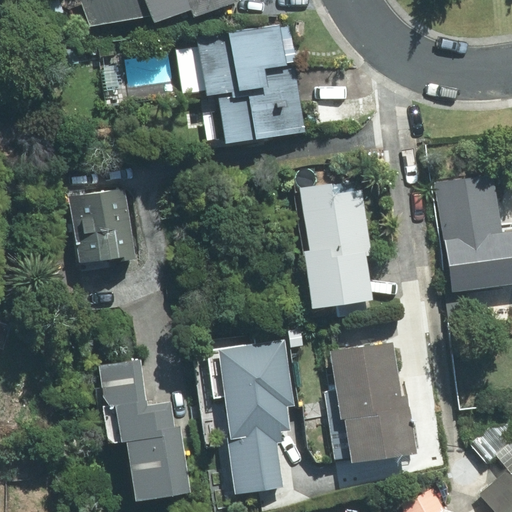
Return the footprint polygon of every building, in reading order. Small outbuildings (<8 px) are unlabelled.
[(121,0),(72,0),(76,27),(125,19),(121,0)] [(178,9),(180,16),(228,1),(227,0),(133,0),(140,20),(178,9)] [(275,24),(187,35),(195,95),(206,93),(213,143),(299,132),(285,26),(275,27),(275,24)] [(168,54),(122,60),(126,89),(172,82),(168,54)] [(486,176),(428,183),(441,291),(511,282),(511,229),(493,231),(486,176)] [(322,183),(292,186),(298,249),(291,250),(297,307),(364,300),(359,255),(365,255),(358,190),(351,191),(350,183),(322,185),(322,183)] [(120,190),(67,196),(75,262),(128,256),(120,190)] [(237,493),(283,487),(276,433),(301,430),(289,338),(217,347),(237,493)] [(387,343),(321,350),(329,419),(333,418),(338,461),(405,454),(399,395),(392,395),(387,343)] [(112,440),(118,499),(185,492),(178,425),(169,426),(166,401),(140,404),(135,359),(89,364),(92,395),(99,405),(103,405),(107,441),(112,440)] [(511,511),(511,425),(511,426),(510,424),(489,426),(466,445),(481,463),(489,456),(501,470),(471,495),(485,511),(511,511)] [(443,511),(431,487),(393,506),(395,511),(443,511)]
